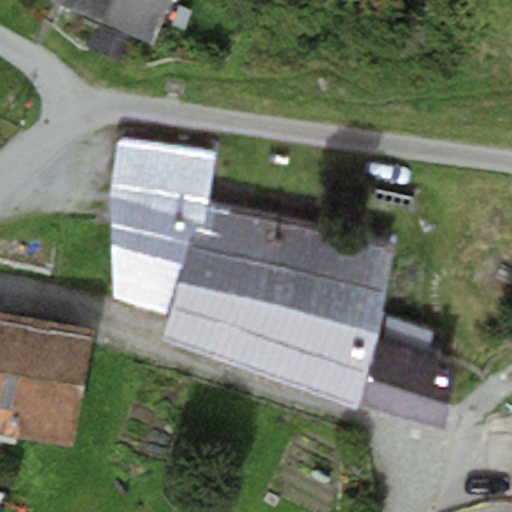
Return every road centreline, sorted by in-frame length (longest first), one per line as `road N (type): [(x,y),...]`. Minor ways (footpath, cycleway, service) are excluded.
road 1 (track): [(0,169),(74,110),(114,102),(511,163)]
road 2 (residential): [(409,511),(418,479),(409,438),(378,411),(198,346),(0,297)]
road 3 (track): [(511,378),(415,466)]
